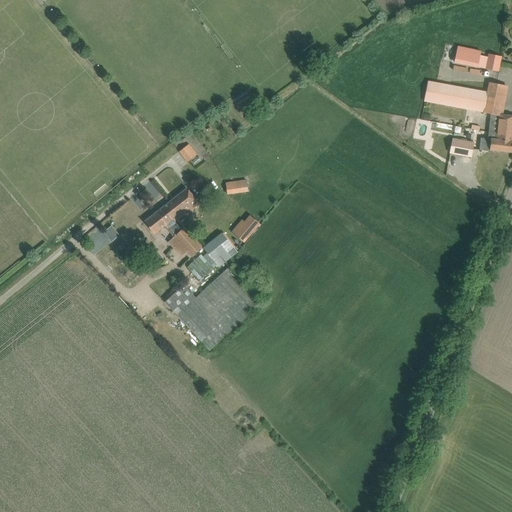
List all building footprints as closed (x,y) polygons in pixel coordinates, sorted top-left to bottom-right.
[(489,53),(488,57),(481,56),(481,51),(458,46),(454,63),(479,67),(486,68),(486,69),(499,71),(502,56),(489,53)] [(506,86),(496,84),(490,83),(487,92),(428,82),(424,102),(498,115),(496,133),(498,133),(499,133),(499,134),(511,135),(511,115),(502,115),(504,106),(502,105),(506,86)] [(496,133),(489,132),(488,139),(491,139),(490,150),(511,152),(511,135),(499,134),(499,133),(498,133),(496,133)] [(474,142),(453,138),(449,153),(471,158),(474,142)] [(189,144),(180,152),(188,162),(198,154),(189,144)] [(246,180),(225,183),(227,195),(248,192),(246,180)] [(197,187),(202,193),(209,189),(204,182),(197,187)] [(175,209),(168,214),(175,223),(178,221),(199,204),(193,196),(187,189),(169,202),(175,209)] [(166,205),(145,222),(151,229),(154,234),(165,226),(174,237),(192,257),(202,247),(184,228),(178,221),(175,223),(168,214),(175,209),(169,202),(166,205)] [(250,215),(234,234),(245,243),(261,224),(250,215)] [(115,223),(122,228),(125,223),(118,219),(115,223)] [(222,233),(216,238),(231,257),(237,252),(233,247),(222,233)] [(218,267),(231,257),(216,238),(203,248),(218,267)] [(214,268),(209,261),(201,254),(187,267),(200,281),(214,268)] [(190,291),(184,285),(165,302),(210,351),(261,303),(229,267),(196,298),(190,291)]
